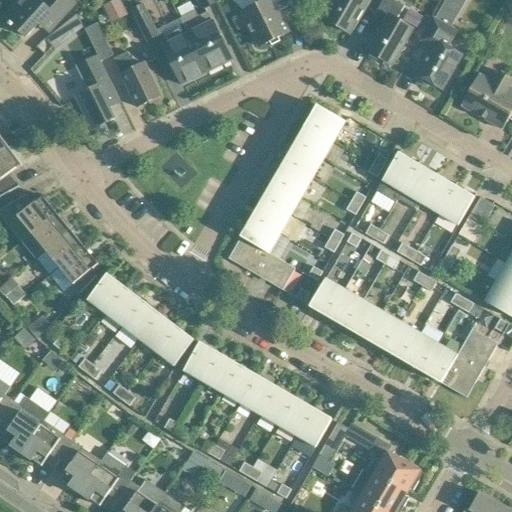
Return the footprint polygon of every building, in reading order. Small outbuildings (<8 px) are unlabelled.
[(55,27),(75,5),(69,0),(41,0),(40,1),(38,0),(20,0),(4,18),(10,24),(9,25),(12,28),(13,26),(26,38),(45,17),(55,27)] [(217,3),(215,0),(199,0),(204,9),(217,3)] [(258,0),(258,5),(241,14),(259,48),(289,33),(279,11),(288,7),(284,0),(258,0)] [(350,35),(370,0),(319,0),(332,7),(325,20),(350,35)] [(392,66),(413,30),(397,20),(404,7),(392,0),(383,0),(371,22),(381,28),(368,52),(369,53),(369,56),(377,61),(380,59),(392,66)] [(446,0),(435,20),(451,29),(466,0),(446,0)] [(144,5),(131,11),(146,42),(159,36),(144,5)] [(232,61),(208,12),(199,17),(196,11),(180,19),(187,34),(207,73),(232,61)] [(77,15),(65,24),(73,36),(84,28),(77,15)] [(442,91),(462,56),(442,44),(451,29),(433,18),(420,41),(431,47),(415,75),(417,76),(415,80),(428,87),(430,84),(442,91)] [(101,62),(113,56),(97,24),(85,30),(98,57),(101,62)] [(207,73),(187,34),(162,46),(182,86),(207,73)] [(53,47),(45,40),(37,47),(45,55),(53,47)] [(128,53),(113,60),(138,108),(149,103),(150,105),(157,102),(156,99),(160,97),(144,64),(135,68),(128,53)] [(109,108),(121,103),(101,62),(98,57),(78,67),(89,90),(76,97),(92,130),(115,119),(109,108)] [(461,106),(503,130),(511,114),(511,90),(509,88),(511,82),(511,79),(500,73),(494,84),(479,75),(461,106)] [(318,106),(306,126),(334,142),(346,123),(318,106)] [(323,161),(334,142),(306,126),(295,145),(323,161)] [(0,153),(8,147),(0,135),(0,153)] [(323,161),(295,145),(285,163),(313,179),(323,161)] [(22,166),(8,147),(0,153),(0,198),(20,187),(19,186),(13,190),(5,178),(20,166),(21,167),(22,166)] [(398,200),(418,165),(399,153),(377,192),(396,203),(398,200)] [(379,155),(373,164),(383,170),(388,161),(379,155)] [(302,198),(313,179),(285,163),(274,182),(302,198)] [(377,179),(383,170),(373,164),(368,173),(377,179)] [(417,211),(420,204),(437,176),(418,165),(398,200),(417,211)] [(439,215),(455,186),(437,176),(420,204),(439,215)] [(291,217),(302,198),(274,182),(263,201),(291,217)] [(360,182),(356,189),(363,193),(367,186),(360,182)] [(475,198),(455,186),(439,215),(458,226),(475,198)] [(357,193),(352,202),(361,207),(366,198),(357,193)] [(57,214),(43,197),(32,206),(25,197),(27,196),(26,195),(0,209),(0,217),(21,243),(22,243),(57,214)] [(469,217),(470,218),(483,226),(495,206),(481,198),(469,217)] [(291,217),(263,201),(252,219),(280,235),(291,217)] [(356,216),(361,207),(352,202),(346,211),(356,216)] [(70,231),(57,214),(22,243),(36,259),(70,231)] [(384,216),(377,227),(394,238),(400,227),(384,216)] [(463,227),(458,236),(469,243),(480,224),(478,223),(469,218),(463,227)] [(280,235),(252,219),(241,238),(269,254),(280,235)] [(374,240),(380,231),(371,225),(365,235),(374,240)] [(335,230),(330,239),(339,245),(344,236),(335,230)] [(84,248),(70,231),(36,259),(50,276),(84,248)] [(389,236),(380,231),(374,240),(383,245),(389,236)] [(361,239),(352,234),(347,243),(356,249),(361,239)] [(414,235),(408,246),(432,257),(437,247),(414,235)] [(295,269),(269,254),(241,238),(229,260),(283,291),(295,269)] [(334,254),(339,245),(330,239),(325,248),(334,254)] [(397,253),(412,262),(417,252),(402,244),(397,253)] [(447,255),(454,259),(456,260),(461,251),(452,246),(447,255)] [(98,265),(84,248),(50,276),(64,293),(80,280),(86,287),(80,293),(81,294),(97,277),(96,276),(96,277),(91,271),(98,265)] [(385,265),(390,256),(381,251),(376,260),(385,265)] [(426,258),(417,252),(412,262),(421,267),(426,258)] [(456,260),(454,259),(447,255),(442,264),(451,269),(456,260)] [(399,261),(390,256),(385,265),(394,270),(399,261)] [(304,273),(317,282),(323,273),(314,267),(313,269),(297,260),(293,267),(304,273)] [(511,292),(511,267),(507,265),(496,283),(511,292)] [(30,298),(40,286),(24,271),(13,284),(30,298)] [(422,287),(428,278),(419,273),(413,282),(422,287)] [(105,314),(125,288),(107,275),(88,301),(105,314)] [(437,283),(428,278),(422,287),(431,292),(437,283)] [(329,319),(345,291),(326,280),(310,308),(329,319)] [(511,318),(511,292),(496,283),(485,303),(511,318)] [(12,306),(24,296),(16,287),(4,297),(12,306)] [(123,327),(142,302),(125,288),(105,314),(123,327)] [(305,304),(310,295),(310,294),(301,289),(296,298),(305,304)] [(348,330),(364,302),(345,291),(329,319),(348,330)] [(460,309),(465,299),(456,294),(451,303),(460,309)] [(474,305),(465,299),(460,309),(469,314),(474,305)] [(140,341),(160,315),(142,302),(123,327),(140,341)] [(366,341),(383,313),(364,302),(348,330),(366,341)] [(385,351),(401,323),(383,313),(366,341),(385,351)] [(157,354),(177,328),(160,315),(140,341),(157,354)] [(49,326),(42,316),(26,328),(36,340),(49,326)] [(504,334),(509,325),(500,320),(495,329),(504,334)] [(404,362),(420,334),(401,323),(385,351),(404,362)] [(194,341),(177,328),(157,354),(175,367),(194,341)] [(25,330),(15,340),(26,352),(36,342),(25,330)] [(472,330),(457,356),(441,384),(467,399),(498,345),(472,330)] [(422,373),(439,345),(420,334),(404,362),(422,373)] [(61,352),(68,344),(60,337),(53,345),(61,352)] [(203,383),(219,355),(200,344),(184,372),(203,383)] [(441,384),(457,356),(439,345),(422,373),(441,384)] [(76,352),(71,360),(77,365),(83,357),(76,352)] [(222,393),(238,365),(219,355),(203,383),(222,393)] [(87,374),(93,366),(85,359),(79,368),(87,374)] [(240,404),(257,376),(238,365),(222,393),(240,404)] [(101,372),(93,366),(87,374),(95,380),(101,372)] [(259,415),(276,387),(257,376),(240,404),(259,415)] [(0,423),(15,402),(5,396),(11,388),(0,380),(0,423)] [(121,400),(128,392),(120,386),(113,394),(121,400)] [(278,426),(294,398),(276,387),(259,415),(278,426)] [(136,398),(128,392),(121,400),(130,407),(136,398)] [(22,454),(44,422),(49,414),(25,397),(19,405),(15,402),(0,423),(0,432),(5,436),(2,440),(22,454)] [(297,437),(313,409),(294,398),(278,426),(297,437)] [(78,427),(84,419),(65,405),(59,414),(78,427)] [(332,420),(313,409),(297,437),(316,448),(332,420)] [(173,434),(179,425),(170,420),(164,429),(173,434)] [(54,470),(73,442),(44,422),(22,454),(42,467),(44,463),(54,470)] [(125,428),(124,431),(130,435),(136,427),(129,423),(125,428)] [(337,453),(346,437),(345,437),(349,430),(338,423),(325,446),(337,453)] [(352,424),(349,430),(345,437),(346,437),(383,459),(374,474),(408,493),(421,471),(388,452),(392,447),(352,424)] [(188,430),(179,425),(173,434),(182,439),(188,430)] [(220,440),(216,446),(211,456),(230,467),(239,451),(220,440)] [(211,456),(216,446),(207,441),(202,450),(211,456)] [(80,493),(107,454),(101,462),(73,442),(54,470),(63,476),(61,480),(80,493)] [(117,455),(136,467),(142,459),(122,446),(117,455)] [(331,462),(337,453),(325,446),(319,456),(331,462)] [(112,510),(131,482),(122,475),(127,468),(107,454),(80,493),(100,507),(102,503),(112,510)] [(359,477),(366,463),(356,458),(349,471),(359,477)] [(248,477),(254,468),(245,463),(239,472),(248,477)] [(263,473),(254,468),(248,477),(257,483),(263,473)] [(397,511),(408,493),(374,474),(365,469),(352,491),(361,497),(387,511),(397,511)] [(153,511),(166,494),(146,480),(140,488),(131,482),(112,510),(115,511),(153,511)] [(286,499),(292,490),(282,485),(277,494),(286,499)] [(467,509),(464,511),(511,511),(511,510),(479,493),(470,511),(467,509)] [(182,511),(185,507),(166,494),(153,511),(182,511)] [(387,511),(361,497),(353,511),(342,504),(337,511),(387,511)]
